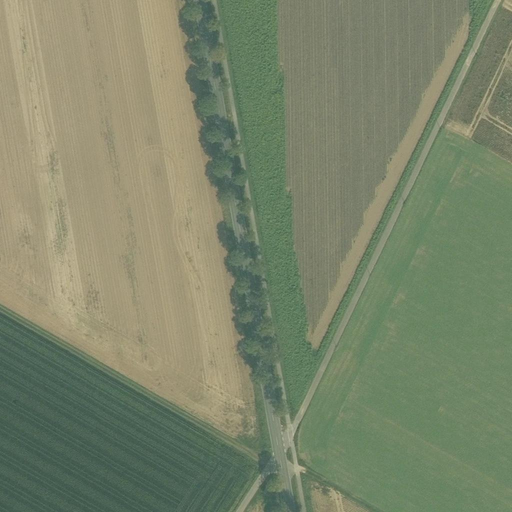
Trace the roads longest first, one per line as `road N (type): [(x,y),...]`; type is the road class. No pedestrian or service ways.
road 1 (track): [(498,0),(279,451)]
road 2 (secondary): [(279,451),(198,0)]
road 3 (track): [(271,463),(0,309)]
